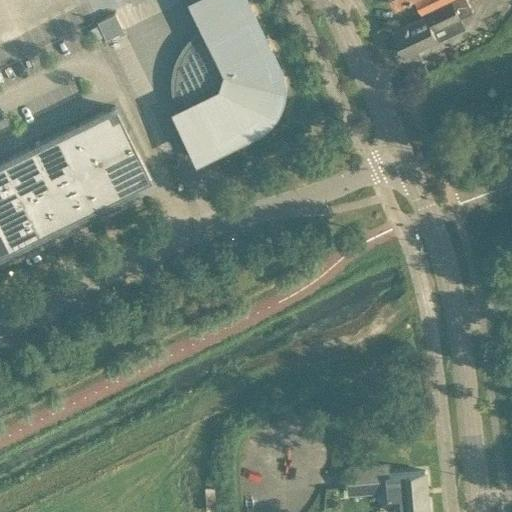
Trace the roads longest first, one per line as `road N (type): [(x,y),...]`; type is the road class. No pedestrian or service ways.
road 1 (unclassified): [(0,326),(165,244),(296,205),(403,161)]
road 2 (tertiary): [(473,511),(455,324),(428,216),(403,161)]
road 3 (unknown): [(112,66),(206,231)]
road 4 (tertiary): [(403,161),(327,0)]
road 5 (unknown): [(0,106),(97,61),(112,66)]
